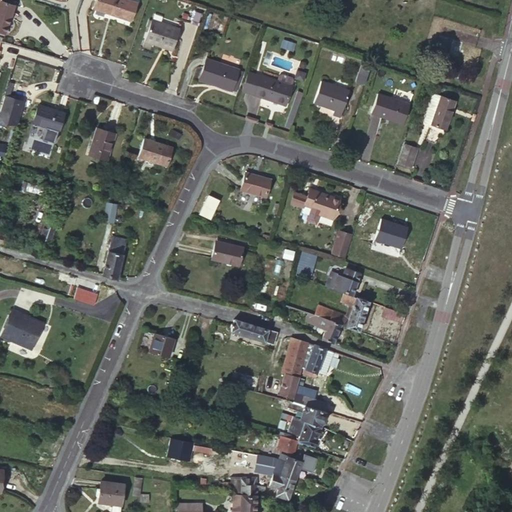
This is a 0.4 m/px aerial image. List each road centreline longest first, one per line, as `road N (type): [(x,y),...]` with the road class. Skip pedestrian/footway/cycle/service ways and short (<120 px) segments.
road 1 (residential): [(137,289),(422,380)]
road 2 (residential): [(469,212),(251,140),(213,148)]
road 3 (residential): [(137,289),(44,511)]
road 4 (secondary): [(469,212),(422,380)]
road 5 (secondary): [(511,45),(469,212)]
road 6 (residential): [(213,148),(137,289)]
road 7 (residential): [(213,148),(188,115),(86,74)]
road 8 (residential): [(0,249),(137,289)]
road 9 (secondary): [(422,380),(373,511)]
